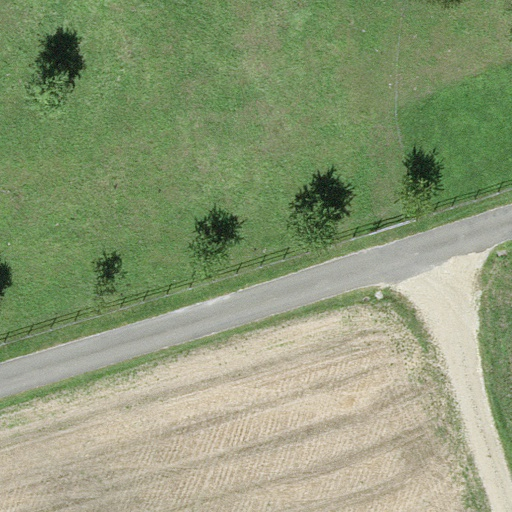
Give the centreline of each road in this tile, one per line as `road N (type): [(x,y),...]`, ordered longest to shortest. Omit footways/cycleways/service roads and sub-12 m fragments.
road 1 (track): [(511,223),(0,378)]
road 2 (track): [(431,248),(502,511)]
